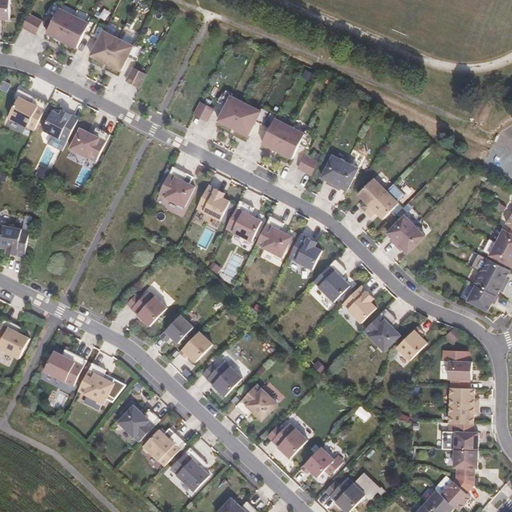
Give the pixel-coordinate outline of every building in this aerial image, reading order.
[(0,0),(0,20),(10,21),(10,0),(0,0)] [(46,16),(54,20),(60,9),(61,6),(53,2),(46,16)] [(90,25),(60,9),(54,20),(48,34),(78,49),(85,35),(90,25)] [(36,36),(43,21),(29,14),(22,28),(36,36)] [(90,25),(85,35),(99,42),(104,31),(105,29),(91,22),(90,25)] [(130,56),(135,46),(104,31),(99,42),(93,55),(123,71),(130,56)] [(135,46),(130,56),(138,60),(144,47),(136,43),(135,46)] [(147,74),(134,67),(128,80),(141,87),(147,74)] [(219,103),(226,106),(232,95),(233,92),(226,89),(219,103)] [(10,117),(35,131),(50,103),(36,95),(33,101),(20,95),(10,117)] [(263,110),(232,95),(226,106),(219,121),(250,137),(258,121),(263,110)] [(215,108),(201,101),(194,114),(209,121),(215,108)] [(44,130),(68,142),(81,118),(63,108),(60,113),(53,109),(44,130)] [(258,121),(271,128),(276,117),(277,115),(264,108),(263,110),(258,121)] [(271,128),(264,144),(295,159),(301,144),(307,132),(276,117),(271,128)] [(257,124),(253,136),(264,140),(269,127),(257,124)] [(70,148),(97,162),(111,134),(97,127),(94,133),(81,126),(70,148)] [(307,132),(301,144),(309,148),(316,134),(308,130),(307,132)] [(334,154),(323,177),(328,180),(342,187),(349,191),(360,167),(334,154)] [(319,161),(306,155),(299,169),(313,175),(319,161)] [(159,194),(187,207),(198,186),(186,180),(189,173),(173,166),(159,194)] [(80,187),(88,171),(80,167),(72,183),(80,187)] [(385,220),(401,202),(376,177),(358,194),(366,201),(377,212),(385,220)] [(342,187),(328,180),(327,183),(340,190),(342,187)] [(198,209),(221,221),(231,202),(223,198),(226,193),(210,185),(198,209)] [(227,228),(253,242),(263,221),(251,215),(255,208),(241,201),(227,228)] [(377,212),(366,201),(361,206),(372,217),(377,212)] [(403,248),(410,255),(428,235),(406,214),(389,233),(393,238),(403,248)] [(257,244),(283,257),(293,237),(281,231),(285,223),(271,217),(257,244)] [(32,229),(4,224),(0,247),(8,249),(7,253),(27,257),(32,229)] [(196,246),(206,251),(214,233),(204,228),(196,246)] [(511,232),(504,228),(490,256),(511,266),(511,232)] [(290,258),(314,270),(323,251),(316,247),(318,242),(302,234),(290,258)] [(403,248),(393,238),(391,239),(401,250),(403,248)] [(233,278),(243,259),(233,253),(223,272),(233,278)] [(489,259),(468,301),(489,313),(511,271),(489,259)] [(315,282),(335,302),(351,286),(342,276),(347,271),(336,260),(315,282)] [(343,304),(362,323),(377,308),(371,302),(375,298),(362,286),(343,304)] [(132,309),(150,327),(168,308),(149,291),(142,299),(132,309)] [(132,309),(142,299),(137,294),(128,304),(132,309)] [(365,331),(385,351),(401,335),(392,326),(397,320),(387,309),(365,331)] [(166,331),(172,336),(179,344),(194,328),(181,315),(166,331)] [(0,348),(21,359),(31,337),(1,322),(0,323),(0,348)] [(398,347),(411,361),(428,343),(420,336),(424,332),(419,327),(398,347)] [(454,345),(463,336),(455,328),(446,336),(454,345)] [(166,331),(161,337),(166,342),(172,336),(166,331)] [(200,332),(180,353),(186,358),(189,355),(197,362),(213,345),(200,332)] [(66,350),(63,355),(71,360),(74,354),(66,350)] [(73,388),(87,361),(74,354),(71,360),(63,355),(55,351),(44,373),(73,388)] [(208,379),(226,397),(243,378),(225,361),(213,374),(208,379)] [(450,361),(450,379),(451,379),(457,379),(469,380),(473,380),(474,362),(450,361)] [(79,391),(105,404),(115,384),(103,377),(107,371),(93,363),(79,391)] [(208,379),(213,374),(217,369),(212,364),(203,374),(208,379)] [(457,379),(456,388),(469,388),(469,380),(457,379)] [(258,384),(237,407),(248,417),(253,411),(263,421),(279,404),(258,384)] [(451,388),(450,406),(479,406),(480,398),(475,398),(475,389),(451,388)] [(140,442),(161,420),(150,409),(144,415),(135,406),(119,422),(140,442)] [(361,406),(355,414),(366,421),(372,413),(361,406)] [(450,406),(450,423),(457,424),(462,424),(474,424),(474,414),(479,414),(479,406),(450,406)] [(290,423),(273,441),(291,459),(309,440),(290,423)] [(447,431),(447,423),(436,423),(437,449),(444,448),(443,431),(447,431)] [(462,424),(462,432),(474,432),(475,424),(474,424),(462,424)] [(268,436),(273,441),(283,431),(278,426),(268,436)] [(165,466),(187,444),(176,433),(170,439),(160,430),(145,446),(165,466)] [(456,432),(455,450),(479,451),(480,433),(456,432)] [(322,447),(302,468),(307,474),(311,470),(319,478),(335,460),(322,447)] [(191,448),(170,470),(194,493),(211,475),(204,469),(197,463),(202,458),(191,448)] [(455,450),(455,468),(458,468),(460,468),(463,468),(476,468),(478,468),(479,451),(455,450)] [(197,463),(204,469),(208,464),(202,458),(197,463)] [(475,477),(476,468),(463,468),(463,474),(457,474),(457,476),(475,477)] [(457,476),(457,478),(461,482),(458,485),(468,494),(475,486),(475,477),(457,476)] [(348,478),(331,496),(347,511),(350,511),(366,495),(348,478)] [(326,491),(331,495),(340,486),(336,481),(326,491)] [(456,507),(460,510),(472,497),(468,494),(458,485),(454,482),(442,495),(456,507)] [(438,491),(426,504),(434,511),(451,511),(456,507),(442,495),(438,491)] [(256,511),(258,510),(247,500),(242,506),(232,496),(216,511),(256,511)]
